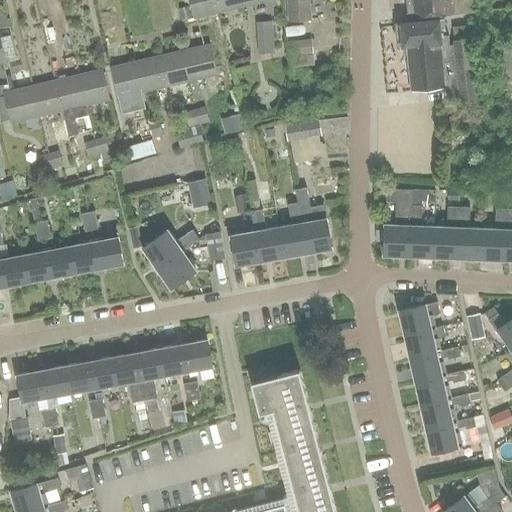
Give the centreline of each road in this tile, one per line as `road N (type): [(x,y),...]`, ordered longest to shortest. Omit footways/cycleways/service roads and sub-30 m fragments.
road 1 (residential): [(0,348),(358,278)]
road 2 (residential): [(358,278),(362,0)]
road 3 (residential): [(414,511),(358,278)]
road 4 (residential): [(511,279),(358,278)]
